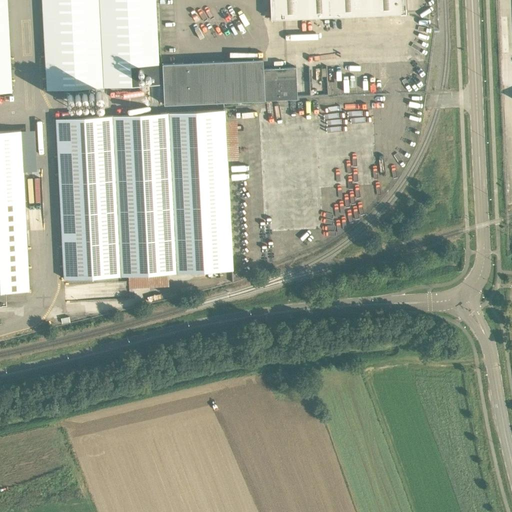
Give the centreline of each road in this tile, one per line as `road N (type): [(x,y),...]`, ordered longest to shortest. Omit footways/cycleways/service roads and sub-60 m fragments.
road 1 (unclassified): [(0,376),(280,312),(461,296)]
road 2 (tertiary): [(461,296),(483,260),(471,0)]
road 3 (tertiary): [(511,470),(488,349),(461,296)]
